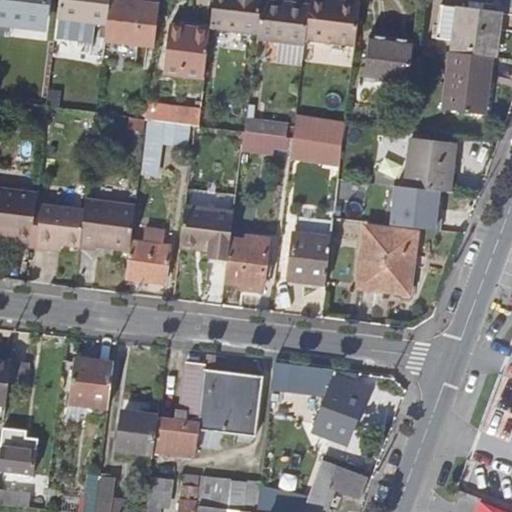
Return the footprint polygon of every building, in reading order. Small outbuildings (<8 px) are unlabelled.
[(46,0),(0,0),(0,21),(44,26),(46,0)] [(107,24),(109,0),(59,0),(58,18),(107,24)] [(109,0),(107,24),(105,36),(155,42),(157,20),(159,0),(109,0)] [(212,0),(210,26),(257,31),(260,0),(212,0)] [(260,0),(257,31),(256,37),(304,43),(305,39),(309,3),(283,0),(260,0)] [(355,0),(309,0),(309,3),(305,39),(353,45),(359,0),(355,0)] [(490,57),(492,57),(498,11),(437,3),(434,30),(447,32),(445,51),(490,57)] [(204,77),(209,30),(169,25),(164,72),(204,77)] [(412,43),(366,38),(360,81),(407,86),(412,43)] [(490,57),(445,51),(444,52),(437,109),(483,115),(490,57)] [(202,111),(182,108),(180,124),(200,126),(202,111)] [(306,139),(309,117),(295,115),(293,138),(306,139)] [(306,139),(341,144),(344,122),(309,117),(306,139)] [(149,120),(141,173),(157,175),(164,122),(149,120)] [(288,137),(243,132),(241,147),(267,150),(267,146),(286,148),(288,137)] [(438,191),(447,192),(452,145),(409,139),(403,187),(438,191)] [(31,241),(37,191),(0,186),(0,231),(15,233),(15,239),(31,241)] [(436,213),(438,191),(403,187),(395,186),(390,225),(439,230),(441,214),(436,213)] [(208,258),(228,260),(230,239),(235,195),(186,189),(179,247),(209,251),(208,258)] [(85,198),(84,209),(80,246),(79,247),(95,249),(96,244),(131,248),(132,241),(136,204),(85,198)] [(84,209),(41,203),(35,247),(52,249),(52,242),(80,246),(84,209)] [(415,233),(364,227),(357,287),(408,293),(415,233)] [(131,248),(126,279),(165,284),(169,245),(162,244),(163,231),(150,229),(144,229),(143,242),(132,241),(131,248)] [(331,238),(293,233),(288,279),(325,284),(331,238)] [(228,260),(225,281),(241,283),(241,288),(262,291),(268,239),(248,236),(247,241),(230,239),(228,260)] [(158,417),(155,452),(194,457),(198,430),(256,437),(263,376),(212,370),(214,354),(206,353),(205,364),(186,361),(181,411),(197,413),(198,413),(197,422),(158,417)] [(113,363),(74,358),(68,404),(108,409),(113,363)] [(0,405),(6,406),(9,382),(11,361),(0,360),(0,405)] [(27,363),(11,361),(9,382),(24,384),(27,363)] [(316,423),(350,435),(369,386),(341,376),(343,370),(275,362),(272,385),(328,392),(316,423)] [(155,452),(158,417),(122,413),(118,449),(155,452)] [(26,434),(4,432),(1,472),(31,474),(33,452),(25,451),(26,434)] [(308,497),(305,503),(322,508),(323,508),(331,489),(359,499),(367,478),(321,462),(310,492),(308,497)] [(116,478),(88,474),(83,511),(125,511),(126,504),(113,502),(116,478)] [(260,486),(202,479),(198,505),(257,511),(259,491),(260,486)] [(194,511),(197,484),(182,483),(178,511),(194,511)] [(308,497),(310,492),(260,486),(259,491),(308,497)] [(0,504),(29,508),(30,494),(0,490),(0,504)] [(301,511),(305,503),(308,497),(259,491),(257,511),(259,511),(301,511)] [(511,511),(511,509),(482,498),(475,511),(511,511)] [(148,501),(147,511),(159,511),(160,502),(148,501)] [(301,511),(319,511),(322,508),(305,503),(301,511)]
